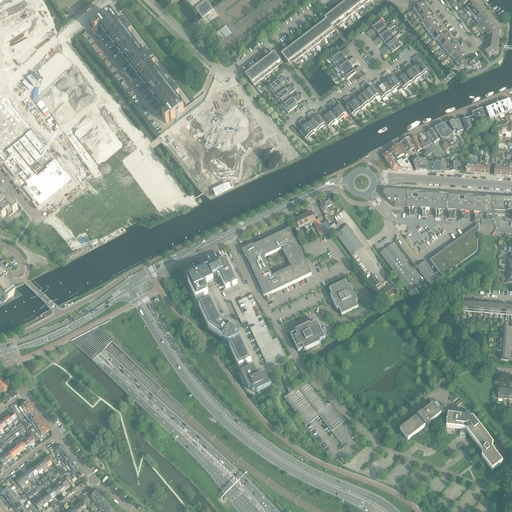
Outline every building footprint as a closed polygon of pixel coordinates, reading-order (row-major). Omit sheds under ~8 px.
[(213,9),(206,0),(196,8),(196,9),(195,9),(196,10),(202,18),(213,10),(213,9)] [(282,46),(282,47),(282,48),(284,50),(285,51),(294,63),(334,31),(333,30),(334,29),(335,28),(336,28),(336,27),(337,27),(339,25),(371,0),(346,0),(327,15),(326,15),(325,16),(325,17),(324,18),(323,18),(324,19),(325,20),(323,21),(287,49),(286,48),(285,46),(284,46),(283,46),(282,46)] [(422,2),(412,10),(416,14),(423,9),(421,6),(423,4),(422,2)] [(469,11),(477,6),(473,2),(463,9),(466,13),(469,11)] [(472,15),(480,10),(477,6),(469,11),(472,15)] [(0,22),(0,59),(14,70),(19,63),(21,64),(24,61),(36,50),(50,37),(22,7),(8,19),(0,22)] [(126,7),(121,11),(122,11),(188,98),(193,94),(126,7)] [(423,9),(416,14),(419,18),(428,11),(427,9),(425,11),(423,9)] [(475,20),(483,14),(480,10),(472,15),(475,20)] [(428,11),(419,18),(422,23),(428,18),(429,17),(428,15),(430,13),(428,11)] [(155,101),(163,112),(165,114),(161,118),(166,124),(170,121),(171,122),(172,122),(170,120),(171,120),(184,110),(183,110),(175,100),(179,96),(175,99),(171,94),(175,91),(171,94),(169,92),(173,88),(171,85),(166,88),(151,68),(155,65),(151,68),(146,62),(150,58),(147,54),(143,58),(127,37),(132,34),(129,31),(125,34),(123,32),(127,29),(127,28),(123,32),(119,27),(123,23),(119,26),(113,18),(117,15),(115,12),(114,12),(111,15),(110,15),(92,29),(97,35),(102,32),(112,45),(113,44),(132,69),(126,73),(132,80),(138,75),(157,100),(155,101)] [(478,24),(486,18),(483,14),(475,20),(478,24)] [(422,23),(421,24),(424,28),(433,21),(432,19),(430,21),(428,18),(422,23)] [(478,24),(476,25),(479,29),(481,28),(489,22),(486,18),(478,24)] [(368,35),(384,24),(380,19),(371,26),(373,28),(366,33),(368,35)] [(433,21),(424,28),(427,32),(434,27),(433,25),(435,23),(433,21)] [(488,36),(498,33),(497,32),(498,31),(490,21),(489,22),(481,28),(484,32),(485,31),(488,36)] [(387,28),(384,25),(386,23),(385,22),(384,24),(368,35),(370,38),(377,33),(378,35),(387,28)] [(226,26),(215,35),(221,43),(232,34),(226,26)] [(434,27),(427,32),(431,37),(440,29),(439,28),(436,29),(434,27)] [(375,44),(391,33),(387,28),(378,35),(380,37),(373,42),(375,44)] [(440,29),(431,37),(434,41),(436,40),(441,35),(439,33),(442,31),(440,29)] [(385,44),(394,37),(391,33),(375,44),(377,47),(384,42),(385,44)] [(498,33),(488,36),(487,46),(483,49),(489,57),(493,54),(493,53),(496,51),(496,47),(497,47),(498,37),(498,33)] [(441,35),(436,40),(439,44),(448,37),(447,35),(445,37),(443,34),(441,35)] [(382,53),(397,42),(394,37),(385,44),(386,46),(380,51),(382,53)] [(448,37),(439,44),(442,48),(449,43),(447,40),(450,39),(448,37)] [(397,42),(382,53),(384,56),(391,51),(392,53),(401,46),(397,42)] [(449,43),(442,48),(446,53),(455,45),(454,44),(451,45),(449,43)] [(455,45),(446,53),(449,57),(450,56),(456,51),(454,49),(456,47),(455,45)] [(333,63),(348,51),(346,48),(340,53),(338,51),(329,58),(333,63)] [(336,67),(345,60),(344,58),(350,54),(348,51),(333,63),(336,67)] [(456,51),(450,56),(453,60),(463,53),(461,51),(459,53),(457,51),(456,51)] [(278,67),(269,55),(267,52),(266,52),(265,52),(264,53),(264,54),(267,57),(246,72),(244,69),(243,69),(242,69),(242,70),(242,71),(244,74),(254,86),(278,67)] [(463,53),(453,60),(457,65),(463,59),(462,57),(464,55),(463,53)] [(472,59),(471,60),(476,67),(480,64),(473,54),(472,55),(471,56),(472,57),(473,58),(472,59)] [(415,67),(422,76),(427,72),(425,70),(427,68),(418,55),(412,59),(417,65),(415,67)] [(340,71),(355,60),(353,57),(347,62),(345,60),(336,67),(334,69),(338,73),(340,71)] [(463,59),(457,65),(459,68),(466,68),(467,60),(464,59),(463,59)] [(343,76),(352,69),(351,67),(357,63),(355,60),(340,71),(343,76)] [(467,60),(466,68),(472,69),(473,69),(476,67),(471,60),(467,60)] [(422,76),(415,67),(413,68),(409,62),(406,64),(417,79),(422,76)] [(413,83),(417,79),(406,64),(403,66),(408,72),(406,74),(413,83)] [(343,76),(347,81),(354,76),(355,78),(364,72),(360,66),(354,71),(352,69),(343,76)] [(413,83),(406,74),(404,75),(399,69),(397,71),(408,86),(413,83)] [(404,90),(408,86),(397,71),(394,73),(399,79),(397,81),(401,86),(404,90)] [(397,81),(394,77),(392,78),(387,72),(384,74),(396,89),(401,86),(397,81)] [(392,93),(396,89),(384,74),(382,76),(387,82),(385,84),(392,93)] [(271,91),(286,79),(284,76),(278,81),(276,79),(267,86),(271,91)] [(274,95),(283,88),(282,86),(288,81),(286,79),(271,91),(274,95)] [(392,93),(385,84),(383,85),(378,79),(375,81),(387,96),(392,93)] [(383,100),(387,96),(375,81),(373,83),(378,89),(376,91),(380,96),(383,100)] [(376,91),(373,87),(371,88),(366,82),(364,84),(375,99),(380,96),(376,91)] [(371,103),(375,99),(364,84),(361,86),(366,92),(364,94),(371,103)] [(278,100),(293,88),(291,85),(284,90),(283,88),(274,95),(278,100)] [(281,104),(290,97),(288,95),(295,90),(293,88),(278,100),(281,104)] [(371,103),(364,94),(362,95),(357,89),(355,91),(366,106),(371,103)] [(362,110),(366,106),(355,91),(352,93),(357,99),(355,101),(362,110)] [(0,158),(7,167),(30,196),(39,207),(71,181),(0,93),(0,158)] [(227,94),(215,103),(235,129),(241,124),(242,125),(248,121),(227,94)] [(285,109),(300,97),(298,94),(291,99),(290,97),(281,104),(285,109)] [(362,110),(355,101),(353,102),(348,96),(346,98),(357,113),(362,110)] [(300,97),(285,109),(288,113),(297,107),(295,104),(302,100),(300,97)] [(352,117),(357,113),(346,98),(343,100),(348,106),(346,108),(352,117)] [(331,103),(342,118),(347,115),(340,106),(338,107),(333,101),(331,103)] [(504,115),(509,113),(504,102),(500,104),(504,115)] [(338,122),(342,118),(331,103),(328,105),(333,111),(331,113),(338,122)] [(499,117),(504,115),(500,104),(495,106),(499,117)] [(495,118),(499,117),(495,106),(490,108),(495,118)] [(338,122),(331,113),(329,114),(324,108),(322,110),(333,125),(338,122)] [(490,120),(495,118),(490,108),(486,109),(488,115),(490,120)] [(490,120),(488,115),(485,116),(482,109),(472,114),(473,117),(475,122),(476,122),(478,121),(478,122),(482,121),(482,123),(487,121),(490,128),(493,127),(490,120)] [(329,129),(333,125),(322,110),(319,112),(324,118),(322,119),(322,120),(326,125),(329,129)] [(322,120),(322,119),(319,116),(317,117),(312,111),(310,113),(321,128),(326,125),(322,120)] [(317,132),(321,128),(310,113),(307,115),(312,121),(310,123),(317,132)] [(476,122),(475,122),(473,117),(462,121),(467,132),(473,129),(476,127),(475,125),(477,125),(476,122)] [(317,132),(310,123),(308,124),(303,118),(301,120),(312,135),(317,132)] [(308,139),(312,135),(301,120),(298,122),(303,128),(299,131),(305,139),(307,137),(308,139)] [(452,121),(448,123),(451,129),(453,133),(456,132),(457,133),(463,131),(458,120),(454,122),(453,122),(452,121)] [(459,144),(454,135),(453,136),(450,131),(449,131),(445,124),(434,129),(441,139),(446,140),(448,142),(452,148),(458,156),(464,152),(458,144),(459,144)] [(179,141),(172,146),(181,157),(183,156),(188,163),(189,162),(194,169),(204,161),(194,148),(202,142),(192,129),(178,139),(179,141)] [(427,132),(427,133),(429,137),(430,137),(434,143),(439,140),(432,129),(431,130),(431,129),(428,131),(428,132),(427,132)] [(419,144),(415,136),(410,139),(417,151),(417,152),(422,150),(419,144)] [(403,141),(402,142),(410,156),(412,155),(411,154),(410,152),(413,150),(414,152),(417,151),(410,139),(409,138),(403,141)] [(423,142),(419,144),(422,150),(424,153),(423,154),(426,159),(428,157),(429,159),(434,156),(436,160),(441,156),(432,144),(430,141),(425,144),(423,142)] [(452,148),(448,142),(442,146),(446,152),(452,148)] [(233,143),(221,152),(225,158),(234,170),(249,158),(237,143),(234,145),(233,143)] [(409,157),(408,155),(401,143),(398,145),(406,159),(409,157)] [(393,150),(389,152),(397,164),(406,159),(398,145),(392,148),(393,150)] [(393,171),(402,171),(389,152),(384,155),(384,157),(393,171)] [(406,159),(397,164),(402,171),(413,171),(410,166),(409,164),(406,159)] [(426,161),(420,160),(419,159),(413,163),(416,171),(427,172),(427,165),(426,165),(426,163),(426,161)] [(470,166),(467,165),(467,166),(466,173),(474,174),(475,163),(475,159),(471,160),(470,166)] [(441,172),(441,163),(441,160),(432,160),(432,163),(433,163),(432,172),(441,172)] [(0,224),(4,230),(22,215),(20,212),(22,211),(20,212),(13,204),(16,201),(10,194),(7,196),(0,187),(0,224)] [(492,197),(492,199),(488,198),(486,197),(484,197),(474,198),(474,199),(472,199),(472,198),(471,198),(461,196),(460,196),(459,196),(458,196),(448,197),(447,197),(446,197),(445,197),(444,196),(434,194),(432,194),(431,194),(421,195),(420,195),(419,195),(418,195),(418,194),(409,192),(407,192),(405,192),(404,192),(402,192),(401,192),(400,192),(399,192),(398,192),(397,192),(396,192),(393,191),(392,191),(391,191),(390,191),(388,191),(387,191),(386,192),(385,192),(385,193),(384,194),(384,195),(385,196),(388,202),(388,203),(389,203),(390,204),(391,204),(392,204),(392,205),(393,205),(394,205),(394,204),(394,207),(405,208),(406,207),(407,207),(409,207),(409,208),(415,209),(415,207),(416,207),(423,208),(422,209),(428,210),(428,208),(436,209),(436,210),(441,211),(441,209),(450,210),(450,211),(454,212),(454,210),(462,211),(462,212),(467,213),(467,211),(475,212),(475,213),(480,213),(481,212),(489,213),(488,214),(492,214),(492,197)] [(511,198),(492,197),(492,214),(510,216),(511,216),(511,217),(511,218),(511,219),(511,220),(511,198)] [(330,206),(332,205),(327,198),(322,201),(327,208),(328,210),(330,213),(333,211),(330,206)] [(322,201),(319,203),(321,206),(319,207),(323,213),(325,216),(328,214),(330,213),(328,210),(327,208),(322,201)] [(416,207),(407,207),(409,211),(409,212),(409,216),(414,217),(414,212),(416,207)] [(429,208),(420,208),(422,212),(422,213),(422,217),(427,218),(427,213),(427,212),(429,208)] [(443,209),(434,209),(435,213),(435,214),(435,218),(440,219),(441,214),(441,213),(443,209)] [(456,210),(447,210),(449,214),(449,215),(448,219),(454,219),(454,215),(454,214),(456,210)] [(469,211),(460,210),(462,215),(462,216),(461,220),(467,220),(467,216),(467,215),(469,211)] [(482,212),(473,211),(475,216),(475,221),(480,221),(480,217),(480,216),(482,212)] [(311,212),(305,215),(309,224),(314,222),(320,236),(321,236),(322,237),(329,234),(332,233),(329,226),(327,221),(320,224),(317,217),(314,219),(311,212)] [(309,224),(305,215),(300,217),(304,227),(307,232),(309,232),(306,226),(309,224)] [(299,229),(304,227),(300,217),(295,220),(297,225),(294,226),(297,234),(301,233),(299,229)] [(334,232),(335,234),(334,234),(336,237),(336,236),(352,257),(364,248),(347,225),(339,231),(338,229),(334,232)] [(435,258),(430,262),(442,278),(477,252),(479,225),(445,251),(444,248),(433,254),(435,258)] [(265,300),(266,302),(271,300),(269,295),(311,275),(303,257),(289,229),(263,241),(263,239),(246,247),(245,245),(240,247),(245,257),(246,257),(256,276),(254,277),(264,297),(265,296),(266,299),(265,300)] [(413,273),(392,245),(392,244),(380,253),(409,293),(408,294),(410,296),(411,296),(412,296),(419,294),(415,289),(421,284),(416,277),(417,276),(414,273),(413,273)] [(190,281),(188,282),(196,299),(208,294),(204,284),(208,282),(213,280),(213,279),(217,277),(218,277),(219,277),(225,289),(230,287),(232,288),(233,286),(238,284),(228,264),(228,263),(227,262),(226,261),(225,261),(224,261),(223,261),(222,261),(221,261),(212,265),(213,267),(208,269),(208,267),(191,275),(191,277),(188,278),(190,281)] [(425,261),(416,268),(430,287),(439,281),(428,266),(425,261)] [(0,298),(0,299),(2,300),(4,303),(14,295),(13,295),(11,291),(10,291),(10,290),(11,290),(8,285),(1,277),(0,275),(0,298)] [(369,279),(375,287),(379,284),(377,281),(374,276),(369,279)] [(341,316),(358,308),(356,303),(357,302),(350,286),(348,287),(346,282),(329,289),(331,295),(330,296),(330,297),(337,310),(338,309),(341,316)] [(391,285),(380,293),(385,300),(395,292),(394,290),(397,289),(393,284),(391,286),(391,285)] [(238,302),(267,365),(286,356),(278,338),(273,341),(252,296),(242,301),(238,302)] [(220,319),(211,300),(206,302),(204,301),(204,303),(199,305),(209,328),(223,338),(223,339),(223,340),(223,341),(223,342),(223,343),(224,344),(225,345),(226,345),(227,345),(228,345),(229,345),(239,367),(244,364),(246,365),(246,363),(251,361),(240,336),(238,337),(237,334),(238,333),(237,332),(236,332),(233,330),(234,329),(220,319)] [(51,310),(42,314),(42,315),(45,318),(46,318),(50,316),(51,315),(52,315),(52,314),(52,313),(52,312),(52,311),(52,310),(51,310)] [(329,321),(321,324),(328,337),(335,334),(329,321)] [(304,350),(304,351),(320,344),(320,342),(325,340),(317,323),(311,326),(310,324),(296,331),(296,332),(295,332),(295,333),(296,333),(290,335),(298,352),(304,350)] [(254,368),(241,373),(250,390),(252,389),(253,392),(256,390),(257,393),(270,386),(265,374),(261,376),(260,373),(257,374),(254,368)] [(289,395),(285,398),(307,427),(313,422),(320,417),(332,433),(339,428),(346,422),(332,405),(328,407),(308,381),(292,392),(289,395)] [(503,402),(504,387),(502,387),(502,390),(496,389),(496,392),(494,392),(493,394),(492,397),(494,400),(498,400),(498,399),(498,402),(503,402)] [(434,403),(442,414),(445,411),(438,402),(438,403),(436,401),(434,403)] [(27,402),(19,408),(23,413),(31,407),(27,402)] [(429,423),(441,414),(433,404),(421,413),(419,409),(414,413),(417,417),(400,430),(408,440),(425,427),(429,427),(429,423)] [(26,418),(29,416),(34,412),(31,407),(23,413),(26,418)] [(447,428),(463,430),(466,431),(482,452),(482,457),(481,458),(491,471),(501,463),(491,450),(492,445),(472,419),(470,418),(470,417),(471,416),(468,411),(463,415),(464,416),(464,417),(448,415),(447,428)] [(11,412),(7,416),(7,417),(12,422),(13,424),(18,421),(16,419),(12,413),(11,412)] [(31,422),(38,416),(34,412),(29,416),(31,419),(30,420),(31,422)] [(34,427),(36,426),(42,421),(38,416),(31,422),(30,422),(34,427)] [(7,426),(12,422),(7,417),(3,420),(7,426)] [(9,427),(7,426),(3,420),(0,422),(0,425),(3,429),(4,431),(9,427)] [(45,426),(44,424),(42,421),(36,426),(38,428),(36,430),(37,432),(45,426)] [(41,437),(49,431),(45,426),(37,432),(41,437)] [(28,434),(24,437),(30,445),(34,442),(30,436),(28,434)] [(25,449),(30,445),(24,437),(19,441),(20,441),(25,449)] [(21,452),(25,449),(20,441),(15,445),(21,452)] [(15,445),(11,448),(16,455),(21,452),(15,445)] [(61,447),(56,451),(58,454),(57,455),(59,457),(65,452),(61,447)] [(12,459),(16,455),(11,448),(6,452),(12,459)] [(5,453),(2,455),(3,456),(7,462),(12,459),(6,452),(5,450),(3,452),(5,453)] [(65,452),(59,457),(57,458),(58,460),(61,458),(63,461),(69,456),(65,452)] [(63,461),(62,462),(66,466),(73,461),(69,456),(63,461)] [(47,458),(42,461),(47,467),(51,463),(47,458)] [(48,469),(47,467),(42,461),(38,464),(42,470),(44,472),(48,469)] [(73,461),(66,466),(70,471),(76,466),(73,461)] [(38,473),(42,470),(38,464),(33,468),(38,473)] [(70,471),(69,471),(73,476),(80,470),(76,466),(70,471)] [(33,477),(38,473),(33,468),(29,471),(33,477)] [(82,477),(84,475),(80,470),(73,476),(72,477),(73,479),(76,477),(77,479),(79,482),(83,479),(82,477)] [(29,471),(24,474),(29,480),(30,482),(34,478),(33,477),(29,471)] [(24,483),(29,480),(24,474),(20,478),(24,483)] [(25,485),(24,483),(20,478),(15,481),(21,489),(25,485)] [(69,486),(65,481),(61,484),(65,490),(69,486)] [(15,489),(18,487),(14,482),(12,484),(14,487),(10,489),(8,487),(1,492),(5,497),(12,491),(15,489)] [(59,482),(54,485),(56,487),(60,493),(65,490),(61,484),(59,482)] [(56,496),(60,493),(56,487),(52,491),(56,496)] [(16,496),(12,491),(5,497),(9,502),(16,496)] [(51,500),(56,496),(52,491),(47,494),(51,500)] [(93,501),(100,496),(96,491),(91,495),(93,498),(92,499),(93,501)] [(47,503),(51,500),(47,494),(43,498),(47,503)] [(41,499),(38,501),(42,507),(47,503),(43,498),(41,495),(39,497),(41,499)] [(12,506),(20,501),(16,496),(9,502),(12,506)] [(98,505),(104,500),(100,496),(93,501),(95,503),(96,502),(98,505)] [(42,507),(38,501),(36,499),(32,502),(38,510),(42,507)] [(101,510),(107,505),(104,500),(98,505),(97,506),(99,509),(100,509),(101,510)] [(23,505),(20,501),(12,506),(16,511),(23,505)] [(83,509),(86,507),(82,502),(77,505),(81,511),(82,511),(83,511),(85,511),(83,509)]
